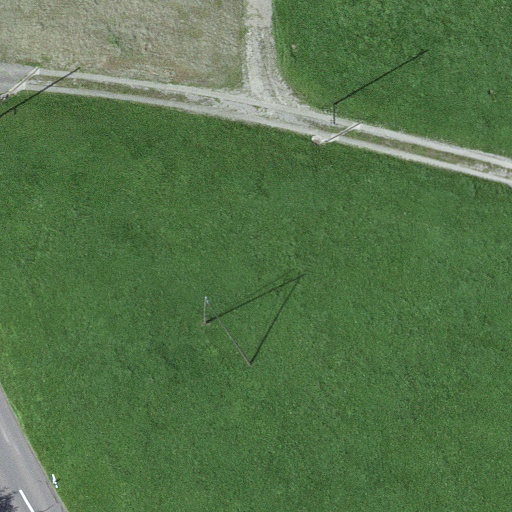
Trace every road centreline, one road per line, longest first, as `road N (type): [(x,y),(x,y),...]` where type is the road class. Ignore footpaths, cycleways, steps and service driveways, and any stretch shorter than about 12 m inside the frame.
road 1 (track): [(0,79),(265,112)]
road 2 (track): [(265,112),(511,175)]
